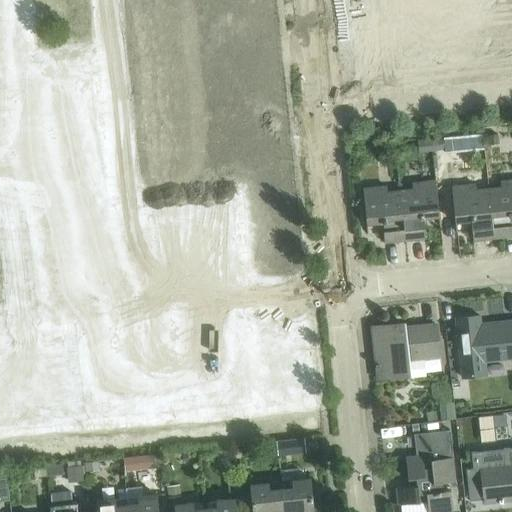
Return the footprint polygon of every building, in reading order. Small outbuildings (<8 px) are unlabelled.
[(431,0),(423,0),(424,8),(432,8),(431,0)] [(390,1),(348,6),(351,31),(392,27),(392,23),(390,1)] [(483,2),(475,3),(476,14),(480,14),(484,13),(483,2)] [(432,8),(424,8),(425,20),(429,19),(434,19),(432,8)] [(484,13),(480,14),(485,57),(510,55),(506,11),(484,13)] [(476,14),(455,16),(460,60),(485,57),(480,14),(476,14)] [(434,19),(429,19),(434,63),(460,60),(455,16),(434,19)] [(425,20),(402,22),(404,37),(405,51),(407,66),(434,63),(429,19),(425,20)] [(402,22),(392,23),(392,27),(393,38),(404,37),(402,22)] [(392,27),(351,31),(353,57),(395,52),(393,38),(392,27)] [(404,37),(393,38),(395,52),(405,51),(404,37)] [(496,135),(486,136),(487,145),(497,144),(496,135)] [(500,189),(487,189),(493,239),(511,238),(511,180),(499,182),(500,189)] [(398,192),(403,241),(425,239),(422,219),(438,217),(434,182),(410,184),(411,191),(398,192)] [(493,239),(487,189),(474,191),(474,185),(450,187),(454,223),(470,221),(472,241),(493,239)] [(403,241),(398,192),(386,193),(385,187),(362,189),(366,225),(381,223),(383,243),(403,241)] [(190,226),(142,230),(145,270),(159,269),(159,266),(180,264),(180,270),(200,268),(197,240),(208,239),(206,216),(189,217),(190,226)] [(511,363),(511,362),(511,324),(507,325),(507,321),(479,324),(478,316),(454,319),(461,378),(482,376),(481,361),(510,358),(511,363)] [(406,361),(438,357),(434,325),(403,329),(402,324),(370,328),(376,380),(408,376),(406,361)] [(274,366),(263,367),(268,408),(281,407),(280,401),(306,398),(299,336),(284,337),(283,333),(270,334),(274,366)] [(214,379),(207,380),(211,413),(237,411),(235,396),(249,394),(244,342),(211,345),(214,379)] [(0,427),(17,426),(13,392),(0,393),(0,427)] [(453,402),(438,404),(440,420),(455,419),(453,402)] [(408,487),(395,488),(397,505),(400,504),(401,511),(452,511),(450,491),(442,492),(441,483),(455,482),(449,430),(413,435),(415,455),(404,457),(408,487)] [(303,439),(275,442),(277,457),(305,454),(303,439)] [(159,454),(141,456),(143,469),(161,467),(159,454)] [(98,461),(83,463),(83,465),(84,472),(99,471),(98,461)] [(511,464),(480,468),(484,505),(511,502),(511,464)] [(83,465),(67,466),(68,481),(84,480),(84,472),(83,465)] [(44,466),(32,468),(33,478),(46,477),(44,466)] [(6,470),(0,470),(0,501),(9,500),(6,470)] [(313,511),(309,478),(291,480),(279,482),(282,511),(313,511)] [(240,479),(227,480),(228,492),(241,491),(240,479)] [(282,511),(279,482),(278,482),(279,489),(268,491),(267,483),(248,485),(251,511),(282,511)] [(179,485),(166,487),(167,498),(180,496),(179,485)] [(126,505),(126,511),(157,511),(156,495),(137,497),(138,504),(126,505)] [(204,509),(204,511),(236,511),(235,498),(216,500),(217,507),(204,509)] [(114,500),(95,502),(95,511),(126,511),(126,505),(115,506),(114,500)] [(204,511),(204,509),(193,510),(192,502),(173,505),(173,511),(204,511)] [(49,506),(50,511),(80,511),(79,503),(49,506)]
